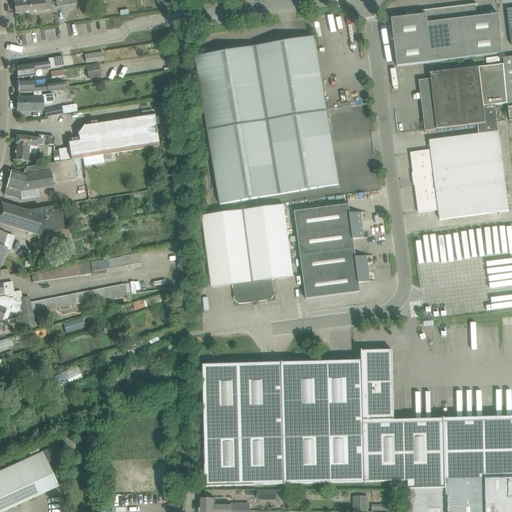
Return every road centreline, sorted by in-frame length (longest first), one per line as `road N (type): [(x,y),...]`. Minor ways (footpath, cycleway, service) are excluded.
road 1 (unclassified): [(194,333),(381,313),(401,296),(368,0)]
road 2 (unclassified): [(2,53),(302,0)]
road 3 (unknown): [(395,304),(426,361),(511,375)]
